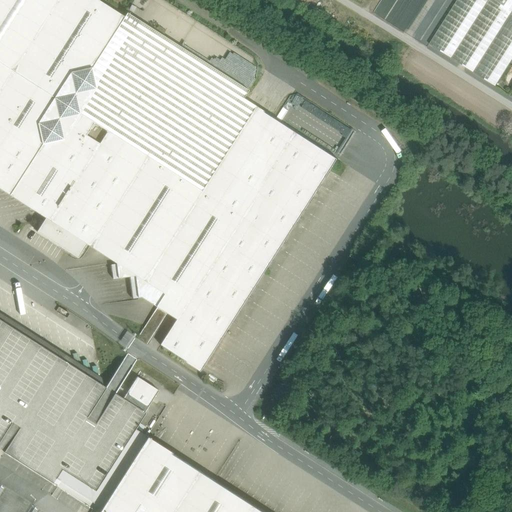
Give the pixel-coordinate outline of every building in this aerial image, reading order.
[(124,17),(97,0),(0,0),(0,189),(45,218),(37,232),(78,258),(86,244),(116,263),(135,275),(164,294),(156,307),(157,307),(166,313),(176,319),(160,345),(202,372),(338,159),(243,98),(248,90),(127,13),(124,17)] [(511,60),(511,14),(489,0),(457,0),(429,44),(496,86),(511,60)] [(511,0),(489,0),(511,14),(511,0)] [(135,275),(116,263),(116,264),(111,265),(113,279),(130,277),(135,276),(135,275)] [(164,294),(135,275),(135,276),(130,277),(133,298),(141,297),(156,307),(164,294)] [(157,307),(106,387),(115,394),(166,313),(157,307)] [(50,346),(42,347),(40,339),(32,341),(31,333),(23,335),(21,327),(13,328),(11,320),(3,322),(1,314),(0,314),(0,450),(82,503),(92,509),(96,511),(99,511),(147,437),(134,428),(158,390),(137,377),(123,399),(115,394),(106,387),(103,385),(101,378),(93,380),(91,372),(83,374),(81,366),(73,367),(72,359),(64,361),(62,353),(54,355),(53,353),(52,354),(50,346)] [(147,437),(99,511),(264,511),(147,437)] [(76,511),(82,503),(0,450),(0,511),(76,511)]
